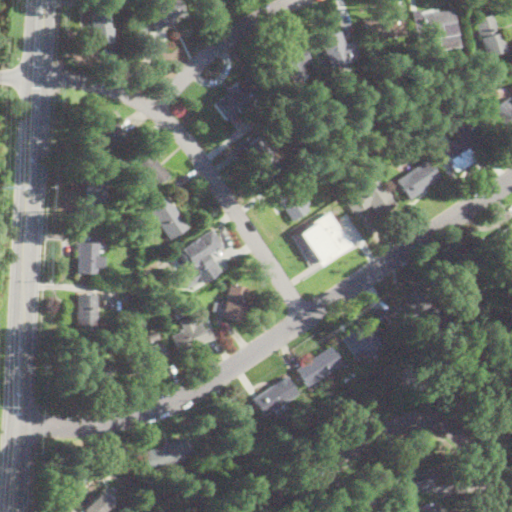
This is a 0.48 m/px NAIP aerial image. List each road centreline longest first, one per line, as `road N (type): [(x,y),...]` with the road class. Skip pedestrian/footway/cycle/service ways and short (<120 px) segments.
road 1 (residential): [(17,423),(91,425),(190,395),(511,178)]
road 2 (secondary): [(11,511),(36,77)]
road 3 (residential): [(307,318),(157,111),(98,83),(36,77)]
road 4 (residential): [(488,511),(462,442),(442,425),(419,420),(380,433),(238,511)]
road 5 (residential): [(293,0),(219,45),(157,111)]
